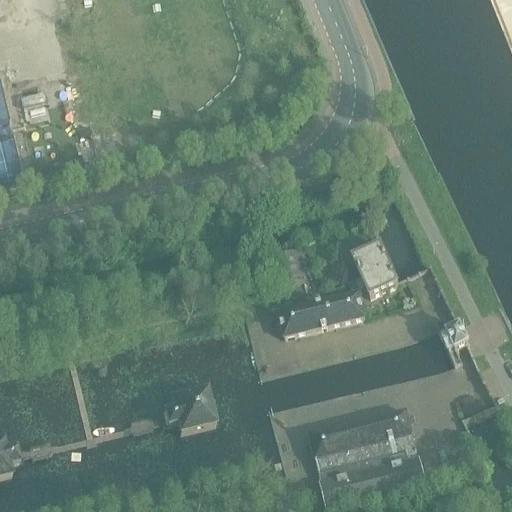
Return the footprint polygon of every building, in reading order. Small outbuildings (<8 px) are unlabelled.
[(361,283),(350,288),(354,295),(356,299),(359,298),(359,299),(367,296),(370,303),(398,290),(398,289),(398,288),(381,251),(380,251),(353,263),(361,283)] [(297,254),(273,261),(279,285),(303,278),(297,254)] [(194,285),(179,289),(182,301),(212,292),(208,280),(194,285)] [(318,308),(278,318),(278,319),(284,343),(365,323),(365,322),(365,321),(359,299),(359,298),(356,299),(322,307),(318,308)] [(444,342),(442,343),(450,360),(451,359),(451,358),(455,356),(455,357),(456,357),(458,362),(459,362),(457,357),(459,356),(466,353),(465,352),(469,350),(467,347),(467,345),(465,341),(463,338),(463,336),(462,337),(461,334),(458,335),(457,335),(456,334),(449,337),(448,338),(444,330),(443,331),(447,340),(447,341),(444,343),(444,342)] [(217,431),(207,393),(169,403),(172,415),(164,417),(166,424),(167,431),(176,429),(179,441),(217,431)] [(407,416),(309,441),(319,480),(321,488),(419,464),(417,454),(407,416)] [(15,453),(7,455),(4,444),(0,444),(0,485),(13,482),(10,470),(19,468),(17,461),(15,453)] [(419,464),(321,488),(326,511),(352,511),(427,494),(419,464)]
